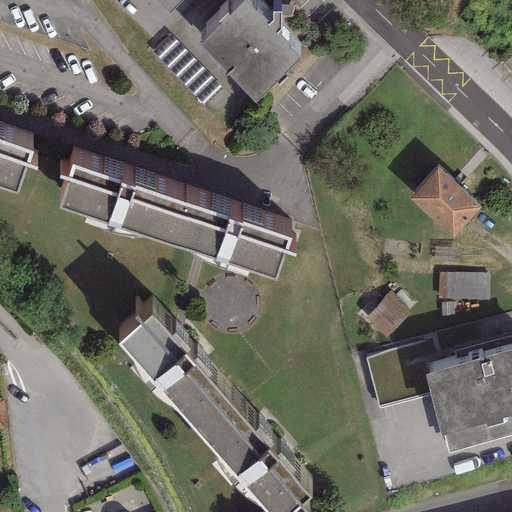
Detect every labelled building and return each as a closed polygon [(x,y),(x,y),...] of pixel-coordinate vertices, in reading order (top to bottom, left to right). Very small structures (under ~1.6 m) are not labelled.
[(156,0),(169,13),(182,0),(156,0)] [(221,26),(199,44),(228,72),(226,74),(256,104),(276,82),(279,86),(286,78),(282,75),(299,58),(275,34),(279,30),(280,12),(272,13),(273,21),(270,24),(243,1),(229,17),(226,13),(218,22),(221,26)] [(222,89),(168,34),(150,52),(203,106),(222,89)] [(511,54),(503,64),(511,73),(511,54)] [(0,188),(18,194),(32,152),(0,140),(0,188)] [(72,165),(57,208),(275,280),(289,237),(72,165)] [(480,208),(437,168),(409,198),(453,238),(480,208)] [(488,274),(438,272),(438,298),(488,299),(488,274)] [(411,311),(390,291),(364,318),(385,338),(411,311)] [(151,316),(117,345),(262,511),(296,511),(311,499),(290,476),(294,472),(279,453),(275,458),(267,449),(271,445),(259,430),(253,433),(206,378),(210,374),(196,358),(192,361),(184,354),(189,351),(175,332),(171,336),(151,316)] [(444,435),(448,452),(511,434),(511,350),(424,375),(441,435),(444,435)]
